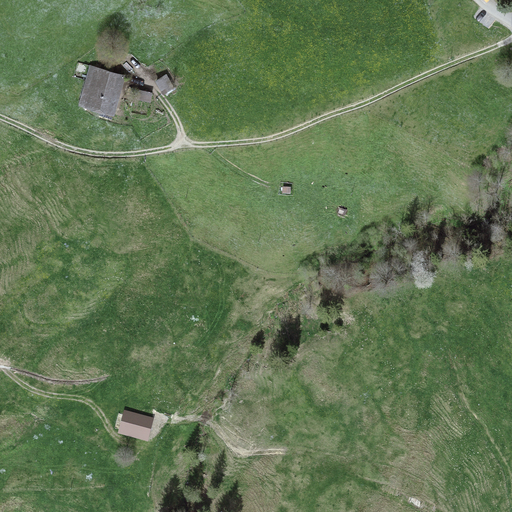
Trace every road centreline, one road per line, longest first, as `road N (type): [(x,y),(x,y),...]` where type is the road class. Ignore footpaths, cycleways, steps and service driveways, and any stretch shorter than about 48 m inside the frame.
road 1 (track): [(0,116),(98,154),(251,141),(511,38)]
road 2 (track): [(0,364),(36,391),(90,402),(114,434),(146,445)]
